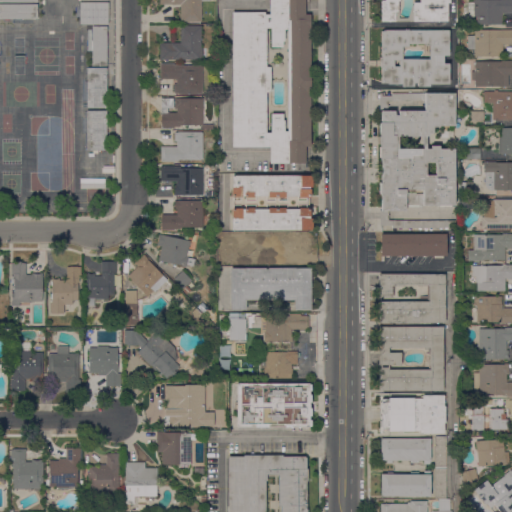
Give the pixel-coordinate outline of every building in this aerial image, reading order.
[(180,5),(159,5),(159,0),(209,0),(209,1),(201,1),(201,22),(185,22),(185,23),(180,23),(180,5)] [(270,147),(232,147),(232,13),(264,13),(264,15),(269,15),(269,0),(305,0),(305,14),(310,14),(311,147),(306,147),(306,163),(270,164),(270,147)] [(381,21),(381,0),(449,0),(449,3),(447,3),(447,21),(381,21)] [(476,25),(476,16),(467,16),(467,8),(473,8),(473,0),(511,0),(511,13),(501,13),(501,25),(476,25)] [(79,2),(108,2),(108,25),(79,25),(79,2)] [(0,4),(37,4),(37,19),(0,19),(0,4)] [(163,60),(163,61),(159,61),(159,43),(180,43),(180,25),(185,25),(185,26),(201,26),(201,48),(202,48),(202,56),(201,56),(201,60),(163,60)] [(106,67),(91,66),(92,26),(107,26),(106,67)] [(417,87),(417,83),(413,83),(413,87),(401,87),(401,85),(388,85),(388,84),(381,84),(381,67),(379,67),(379,58),(381,58),(381,32),(384,32),(384,30),(449,30),(449,56),(443,56),(443,64),(449,64),(449,84),(429,84),(429,87),(417,87)] [(511,30),(511,44),(502,45),(502,56),(474,56),(474,49),(467,49),(467,36),(474,36),(474,30),(511,30)] [(474,87),(474,80),(471,80),(471,72),(474,72),(474,61),(501,62),(501,60),(511,60),(511,75),(508,75),(508,87),(474,87)] [(202,93),(201,93),(201,94),(177,94),(177,93),(173,93),(174,79),(160,79),(160,76),(159,76),(159,67),(160,67),(160,63),(174,64),(174,65),(178,65),(200,65),(200,66),(202,66),(202,93)] [(86,108),(86,68),(106,68),(106,108),(86,108)] [(483,91),(511,91),(511,120),(491,120),(492,112),(485,112),(485,103),(483,103),(483,91)] [(392,228),(392,226),(382,226),(382,228),(379,228),(380,211),(381,111),(379,111),(379,93),(381,94),(381,96),(391,96),(391,93),(454,93),(454,126),(439,126),(439,127),(433,127),(433,133),(428,133),(428,136),(426,136),(426,149),(431,149),(431,146),(439,146),(439,149),(454,149),(454,206),(405,206),(405,211),(388,211),(388,220),(455,221),(455,228),(392,228)] [(173,98),(173,108),(160,108),(160,98),(173,98)] [(202,124),(213,124),(213,129),(201,129),(201,125),(179,125),(179,126),(174,126),(174,128),(166,128),(165,113),(176,112),(176,108),(174,108),(174,106),(175,106),(175,100),(174,100),(174,99),(202,99),(202,124)] [(86,111),(106,111),(106,151),(86,151),(86,111)] [(483,124),(469,124),(469,111),(484,112),(483,124)] [(511,128),(511,154),(498,154),(498,137),(501,137),(501,128),(511,128)] [(202,159),(200,159),(200,160),(178,160),(178,161),(174,161),(174,162),(160,162),(160,147),(176,147),(176,142),(174,142),(174,133),(177,133),(177,132),(201,132),(202,132),(202,159)] [(479,150),(479,159),(463,159),(463,150),(479,150)] [(112,153),(112,155),(113,155),(113,157),(112,157),(112,160),(85,158),(85,152),(112,153)] [(485,172),(484,172),(484,162),(495,162),(495,163),(511,163),(511,190),(492,190),(489,190),(487,188),(485,185),(485,172)] [(202,196),(174,195),(174,186),(176,186),(176,181),(160,181),(160,166),(174,166),(174,167),(180,167),(180,168),(202,168),(202,196)] [(312,230),(232,230),(232,175),(312,175),(312,188),(310,188),(310,198),(308,198),(308,208),(310,208),(310,219),(312,219),(312,230)] [(472,195),(458,195),(458,183),(472,183),(472,195)] [(511,228),(481,229),(481,217),(482,217),(482,201),(492,201),(492,199),(511,199),(511,228)] [(202,228),(180,228),(180,229),(174,229),(174,230),(161,230),(161,215),(176,215),(176,210),(174,210),(174,208),(175,208),(175,203),(174,203),(174,201),(202,201),(202,228)] [(228,245),(229,233),(253,233),(240,245),(228,245)] [(190,241),(187,256),(188,256),(188,258),(195,260),(193,267),(186,265),(186,267),(158,260),(161,247),(156,245),(156,243),(158,243),(159,238),(158,238),(159,234),(190,241)] [(298,264),(266,264),(266,253),(265,253),(266,237),(290,237),(290,234),(306,234),(309,234),(309,250),(298,250),(298,264)] [(446,234),(446,256),(380,256),(380,234),(446,234)] [(473,235),(501,235),(501,234),(511,234),(511,249),(505,249),(505,260),(481,260),(481,261),(467,261),(467,251),(473,251),(473,235)] [(127,276),(137,267),(134,263),(143,254),(148,259),(147,260),(167,280),(160,287),(164,291),(160,295),(156,291),(155,292),(153,291),(147,297),(127,276)] [(94,299),(94,298),(88,298),(88,281),(87,280),(87,274),(94,274),(94,276),(101,276),(101,261),(116,262),(116,273),(114,273),(114,296),(108,295),(108,300),(94,299)] [(42,301),(31,301),(31,302),(19,302),(19,306),(11,306),(11,294),(13,294),(14,284),(11,284),(11,263),(17,263),(18,262),(21,262),(21,263),(25,263),(25,275),(32,275),(32,273),(42,273),(42,301)] [(471,266),(502,266),(502,265),(511,265),(511,279),(506,280),(506,278),(505,278),(505,291),(477,292),(477,283),(476,283),(475,277),(472,277),(471,266)] [(52,279),(59,279),(59,281),(66,281),(66,267),(81,267),(81,278),(79,278),(79,283),(78,283),(78,301),(73,301),(73,305),(64,305),(64,314),(50,314),(50,302),(52,302),(52,299),(50,299),(50,294),(52,294),(52,279)] [(311,268),(311,310),(294,310),(294,301),(246,300),(246,310),(230,310),(230,268),(311,268)] [(191,280),(182,288),(174,279),(182,271),(191,280)] [(378,323),(378,274),(445,274),(445,323),(378,323)] [(137,291),(136,317),(125,317),(125,290),(137,291)] [(511,323),(499,323),(499,322),(476,323),(476,306),(473,306),(473,297),(501,297),(501,304),(502,304),(502,308),(511,308),(511,323)] [(288,317),(288,316),(307,316),(307,317),(308,317),(309,328),(307,328),(307,329),(291,329),(291,333),(292,333),(292,342),(263,343),(263,331),(265,331),(265,317),(288,317)] [(245,340),(229,340),(229,337),(224,337),(224,330),(229,330),(229,320),(247,320),(247,332),(245,332),(245,340)] [(379,391),(379,327),(443,327),(443,391),(379,391)] [(504,329),(504,328),(511,328),(511,341),(506,341),(506,351),(508,351),(508,359),(478,359),(478,329),(504,329)] [(177,360),(174,362),(179,366),(174,370),(177,373),(172,378),(170,375),(166,379),(162,374),(161,376),(138,352),(142,348),(139,346),(124,346),(124,331),(136,331),(147,342),(158,332),(174,348),(177,360)] [(10,391),(10,378),(12,378),(12,356),(18,356),(18,342),(31,343),(31,353),(43,353),(42,381),(30,381),(30,379),(25,379),(25,391),(10,391)] [(78,380),(80,380),(80,393),(66,393),(66,382),(58,382),(58,380),(48,380),(48,354),(57,354),(57,346),(68,346),(68,355),(78,355),(78,380)] [(89,348),(97,348),(97,346),(108,346),(108,348),(117,348),(117,354),(121,354),(121,358),(118,358),(118,374),(120,374),(120,386),(105,386),(105,376),(98,376),(98,374),(89,373),(89,348)] [(286,352),(295,352),(295,353),(297,353),(297,364),(291,364),(292,379),(264,379),(263,367),(265,367),(265,353),(286,352)] [(478,373),(478,365),(504,365),(504,364),(508,364),(508,375),(506,375),(506,382),(511,382),(511,397),(506,397),(506,396),(473,395),(473,373),(478,373)] [(237,383),(309,383),(309,385),(311,385),(311,391),(309,391),(309,395),(311,395),(311,403),(309,403),(309,408),(311,408),(311,416),(309,416),(309,420),(311,420),(311,427),(237,427),(237,383)] [(204,412),(214,412),(214,426),(171,426),(171,425),(169,424),(169,416),(165,416),(165,409),(167,409),(167,400),(164,400),(164,386),(184,386),(184,384),(205,384),(204,412)] [(381,399),(388,399),(388,398),(413,398),(413,399),(422,399),(422,395),(443,395),(444,407),(445,407),(445,423),(444,423),(444,434),(422,434),(422,431),(412,431),(412,432),(402,432),(402,431),(397,431),(397,432),(388,432),(388,430),(381,430),(381,428),(379,428),(379,420),(381,420),(381,410),(380,410),(380,403),(381,403),(381,399)] [(489,409),(503,409),(503,414),(505,414),(505,420),(508,420),(508,430),(490,430),(489,409)] [(484,429),(471,429),(472,415),(484,415),(484,429)] [(190,465),(161,465),(161,453),(156,452),(156,432),(164,432),(164,433),(190,433),(190,465)] [(434,437),(446,437),(446,468),(435,468),(434,437)] [(430,438),(430,464),(423,464),(423,459),(418,459),(418,463),(410,463),(410,459),(392,460),(392,463),(386,463),(386,460),(380,460),(380,438),(430,438)] [(503,439),(504,452),(508,451),(509,465),(502,465),(478,466),(477,450),(476,450),(475,441),(503,439)] [(68,486),(68,488),(56,488),(56,486),(49,486),(49,460),(58,460),(58,458),(66,458),(66,448),(80,448),(80,464),(78,464),(78,486),(68,486)] [(12,488),(12,465),(11,465),(11,463),(10,463),(10,450),(12,450),(12,449),(25,449),(25,462),(31,462),(31,460),(35,460),(38,460),(42,460),(42,462),(43,462),(43,491),(33,491),(33,488),(31,488),(31,489),(13,489),(13,488),(12,488)] [(88,493),(88,465),(91,465),(91,466),(97,466),(96,465),(105,464),(105,454),(107,454),(107,453),(119,453),(119,465),(118,465),(119,492),(88,493)] [(228,511),(228,456),(243,456),(243,455),(282,455),(282,456),(306,456),(306,469),(307,469),(307,481),(306,481),(306,509),(307,509),(307,511),(228,511)] [(125,504),(125,470),(124,470),(124,462),(144,462),(144,468),(157,468),(157,485),(156,485),(156,497),(133,496),(133,504),(131,504),(125,504)] [(438,499),(435,499),(435,468),(446,468),(446,499),(438,499)] [(474,468),(477,476),(463,480),(460,473),(474,468)] [(511,501),(510,503),(511,505),(511,511),(510,511),(499,511),(494,505),(490,508),(486,504),(485,505),(473,490),(486,480),(490,486),(511,468),(511,501)] [(431,474),(430,497),(380,496),(381,474),(386,474),(386,472),(392,472),(392,474),(410,474),(410,472),(418,472),(418,474),(423,474),(423,471),(430,471),(430,474),(431,474)] [(183,499),(174,511),(169,507),(178,495),(183,499)] [(438,499),(446,499),(449,499),(449,511),(451,510),(451,511),(431,511),(438,511),(438,499)] [(380,511),(380,504),(407,504),(407,502),(410,502),(410,501),(426,501),(426,511),(380,511)]
